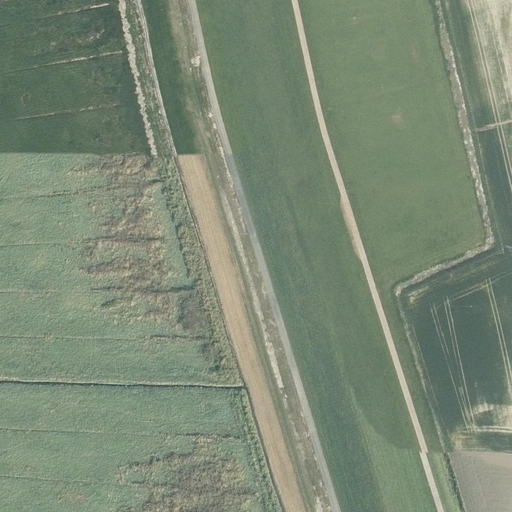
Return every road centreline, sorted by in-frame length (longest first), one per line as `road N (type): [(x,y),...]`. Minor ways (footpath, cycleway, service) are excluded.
road 1 (track): [(442,511),(324,132),(293,0)]
road 2 (track): [(197,0),(342,511)]
